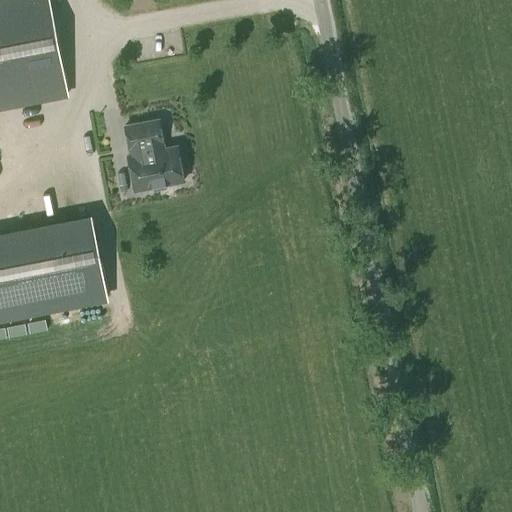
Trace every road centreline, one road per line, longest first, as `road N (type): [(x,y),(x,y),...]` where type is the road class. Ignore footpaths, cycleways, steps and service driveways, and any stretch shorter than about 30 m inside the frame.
road 1 (unclassified): [(407,511),(309,0)]
road 2 (unknown): [(309,0),(101,35),(88,45),(79,119),(24,168),(0,175)]
